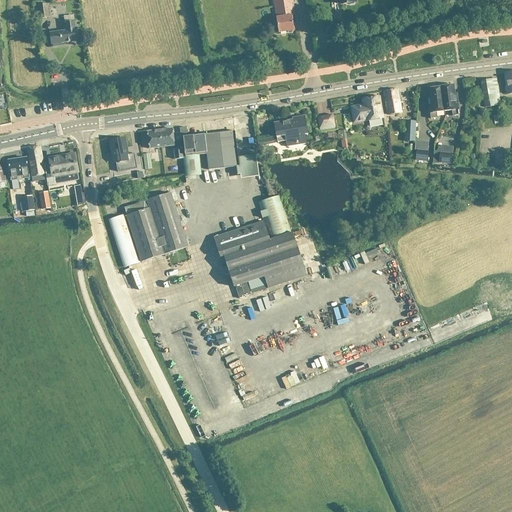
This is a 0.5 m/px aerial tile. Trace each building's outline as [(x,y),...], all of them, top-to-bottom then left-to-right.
[(291,16),(295,16),(292,0),(272,0),(278,34),(294,31),(291,16)] [(49,18),(47,4),(38,6),(40,20),(49,18)] [(61,44),(78,41),(76,30),(75,30),(74,21),(64,23),(65,31),(49,34),(50,45),(52,45),(52,47),(61,46),(61,44)] [(481,82),(483,97),(493,96),(497,95),(495,81),(481,82)] [(440,87),(443,112),(451,111),(452,117),(458,116),(457,110),(458,110),(456,94),(454,94),(453,86),(440,87)] [(443,112),(440,87),(439,87),(439,88),(427,89),(429,104),(427,105),(428,114),(429,113),(430,119),(436,119),(435,113),(443,112)] [(387,115),(401,113),(397,90),(383,92),(387,115)] [(493,96),(483,97),(482,97),(483,103),(484,109),(494,108),(493,100),(493,96)] [(379,97),(362,100),(363,105),(351,108),(353,123),(365,121),(365,122),(382,119),(379,97)] [(304,135),(307,135),(304,116),(295,118),(295,120),(273,123),(277,143),(285,142),(286,148),(305,144),(304,135)] [(325,117),(317,118),(319,131),(327,130),(325,117)] [(415,122),(405,122),(405,142),(416,142),(415,122)] [(184,128),(179,128),(179,133),(180,138),(183,138),(185,156),(206,153),(206,155),(208,166),(208,170),(224,168),(231,167),(238,167),(257,164),(255,156),(255,155),(237,157),(234,131),(188,137),(187,130),(185,131),(184,128)] [(172,129),(159,131),(161,148),(173,147),(175,160),(183,159),(180,138),(179,133),(173,134),(172,129)] [(159,131),(147,132),(149,149),(161,148),(159,131)] [(124,139),(109,142),(113,163),(115,163),(117,173),(136,169),(134,154),(127,156),(124,139)] [(274,145),(274,140),(257,143),(260,157),(265,156),(263,146),(274,145)] [(428,152),(417,151),(418,143),(415,142),(414,150),(416,151),(415,161),(427,162),(428,152)] [(40,147),(27,149),(31,178),(32,183),(45,180),(44,175),(40,147)] [(433,151),(432,163),(438,163),(450,165),(451,155),(439,153),(439,152),(433,151)] [(55,176),(77,173),(74,155),(49,159),(50,164),(44,165),(47,186),(57,185),(55,176)] [(198,155),(183,157),(186,177),(201,176),(198,155)] [(23,180),(29,179),(26,159),(8,161),(10,182),(18,180),(19,181),(22,181),(23,180)] [(50,207),(48,196),(48,192),(40,193),(43,208),(50,207)] [(144,202),(124,209),(126,216),(141,263),(187,248),(177,216),(172,199),(170,194),(167,195),(144,202)] [(22,212),(34,211),(32,196),(20,198),(22,212)] [(265,219),(272,240),(291,234),(281,206),(277,196),(258,203),(261,213),(260,213),(262,220),(265,219)] [(188,198),(180,200),(182,210),(191,208),(188,198)] [(139,265),(127,227),(123,216),(110,220),(126,270),(139,265)] [(267,289),(305,277),(306,276),(292,233),(291,234),(272,240),(269,241),(263,222),(213,239),(219,258),(223,257),(233,288),(234,287),(245,284),(264,278),(267,289)] [(250,295),(245,284),(234,287),(238,299),(250,295)] [(464,316),(467,321),(476,315),(480,319),(491,311),(484,301),(464,316)] [(355,318),(348,318),(351,330),(355,343),(361,343),(362,349),(378,344),(374,344),(405,335),(401,323),(380,329),(359,330),(380,323),(380,320),(387,318),(387,315),(395,313),(393,306),(379,310),(379,316),(363,316),(355,318)] [(415,310),(419,326),(427,324),(424,308),(415,310)] [(268,367),(275,389),(280,387),(273,365),(268,367)] [(228,429),(228,420),(212,420),(212,429),(228,429)]
